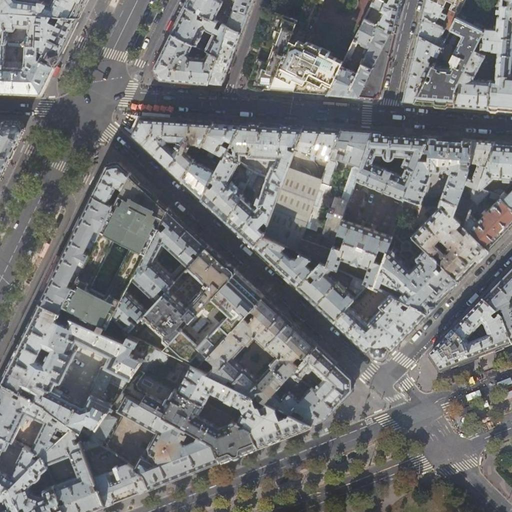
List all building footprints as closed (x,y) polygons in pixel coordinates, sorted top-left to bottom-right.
[(0,0),(0,11),(79,17),(87,0),(0,0)] [(187,0),(185,5),(215,20),(223,2),(223,0),(221,0),(187,0)] [(237,0),(230,21),(228,26),(241,32),(248,15),(253,0),(237,0)] [(306,0),(298,20),(271,87),(287,89),(316,91),(328,92),(341,66),(343,62),(330,55),(332,51),(329,51),(307,41),(323,0),(306,0)] [(389,0),(388,3),(381,0),(373,0),(371,6),(383,12),(377,25),(394,33),(396,22),(400,8),(401,0),(389,0)] [(456,18),(459,12),(434,0),(427,0),(425,9),(424,15),(446,28),(450,30),(456,18)] [(434,0),(459,12),(464,0),(434,0)] [(492,52),(498,52),(496,81),(491,81),(488,108),(511,110),(511,0),(499,0),(497,4),(500,4),(500,8),(497,8),(497,12),(499,12),(499,15),(497,15),(497,25),(494,25),(493,29),(485,28),(484,32),(482,36),(483,36),(483,38),(486,39),(486,42),(480,42),(480,49),(492,50),(492,52)] [(215,20),(185,5),(179,18),(176,23),(174,28),(172,32),(194,43),(203,48),(204,45),(198,42),(204,29),(205,28),(207,28),(208,29),(208,30),(213,33),(205,49),(208,51),(218,56),(228,26),(221,22),(215,20)] [(67,43),(79,17),(0,11),(0,42),(5,42),(6,42),(7,29),(12,29),(13,29),(14,28),(14,26),(28,27),(28,32),(27,33),(26,34),(25,41),(24,41),(24,43),(26,43),(38,44),(37,59),(44,60),(56,65),(67,43)] [(255,86),(271,87),(298,20),(276,12),(269,32),(251,80),(255,86)] [(446,28),(424,15),(420,29),(419,35),(442,47),(446,39),(441,36),(446,28)] [(223,18),(221,22),(228,26),(230,21),(223,18)] [(484,32),(456,18),(450,30),(460,35),(461,37),(450,61),(450,63),(449,67),(441,66),(434,63),(432,65),(429,72),(428,73),(431,75),(431,78),(428,80),(426,79),(415,102),(437,104),(455,105),(457,87),(475,50),(482,36),(484,32)] [(385,71),(394,33),(377,25),(364,19),(345,58),(349,60),(357,43),(369,49),(356,73),(341,66),(328,92),(327,93),(344,95),(367,97),(373,98),(379,94),(385,71)] [(174,28),(176,23),(171,21),(166,30),(172,32),(174,28)] [(231,61),(241,32),(228,26),(218,56),(209,83),(216,83),(223,84),(231,61)] [(194,43),(172,32),(168,40),(163,49),(154,68),(161,79),(185,81),(209,83),(218,56),(208,51),(205,57),(190,56),(189,53),(194,43)] [(439,52),(442,47),(419,35),(418,38),(416,46),(410,72),(403,100),(415,102),(426,79),(422,77),(426,71),(429,72),(432,65),(429,63),(430,61),(428,60),(432,54),(437,56),(439,52)] [(4,67),(5,42),(0,42),(0,91),(18,93),(42,94),(45,87),(56,65),(44,60),(37,59),(38,44),(26,43),(25,63),(23,68),(4,67)] [(486,55),(475,50),(457,87),(455,105),(472,107),(488,108),(491,81),(474,80),(486,55)] [(137,127),(142,117),(136,116),(129,131),(133,134),(137,127)] [(214,122),(175,119),(142,117),(137,127),(133,134),(157,156),(183,180),(194,160),(195,159),(187,151),(188,151),(190,149),(191,148),(191,145),(191,143),(202,144),(214,122)] [(12,121),(4,121),(0,129),(0,175),(1,176),(9,161),(20,138),(25,128),(21,122),(12,121)] [(224,123),(214,122),(202,144),(211,149),(209,152),(215,155),(216,152),(225,157),(227,154),(229,149),(231,145),(229,143),(227,146),(224,144),(226,139),(233,142),(242,124),(224,123)] [(270,126),(242,124),(233,142),(231,145),(235,145),(235,152),(229,149),(227,154),(239,162),(240,160),(242,158),(243,153),(248,154),(248,155),(250,155),(250,156),(258,157),(271,158),(279,158),(276,164),(275,164),(272,166),(267,178),(283,184),(289,167),(295,149),(303,128),(270,126)] [(312,129),(303,128),(295,149),(312,155),(312,156),(313,158),(318,159),(319,157),(329,161),(330,159),(331,156),(341,131),(332,130),(312,129)] [(352,131),(341,131),(331,156),(361,166),(372,133),(352,131)] [(356,180),(383,190),(383,191),(383,192),(384,191),(404,199),(406,195),(429,137),(415,136),(385,134),(372,133),(361,166),(360,169),(356,180)] [(451,138),(429,137),(406,195),(421,201),(435,170),(440,171),(442,170),(443,169),(443,168),(449,168),(450,171),(451,173),(453,173),(442,198),(457,204),(461,195),(466,183),(467,176),(470,164),(471,162),(472,140),(451,138)] [(484,141),(472,140),(471,162),(470,164),(473,165),(474,162),(477,162),(479,164),(473,178),(467,176),(466,183),(471,185),(479,188),(496,141),(484,141)] [(511,142),(496,141),(479,188),(482,189),(491,179),(493,181),(495,180),(496,178),(497,177),(508,177),(508,179),(511,183),(511,182),(511,142)] [(239,162),(227,154),(225,157),(224,159),(223,158),(219,165),(211,180),(213,182),(214,184),(212,188),(209,185),(202,197),(213,208),(228,222),(242,193),(246,186),(247,185),(241,182),(238,187),(233,183),(233,182),(231,181),(231,183),(230,184),(228,181),(230,180),(239,162)] [(336,162),(330,159),(329,161),(323,179),(306,227),(317,231),(332,187),(330,186),(338,164),(336,162)] [(207,167),(194,160),(183,180),(191,187),(202,197),(209,185),(211,180),(219,165),(216,164),(215,167),(209,164),(207,167)] [(126,169),(119,162),(107,164),(101,177),(92,195),(109,203),(111,197),(117,199),(130,172),(126,169)] [(323,179),(289,167),(283,184),(269,223),(266,231),(265,235),(298,250),(302,238),(306,227),(323,179)] [(356,180),(360,169),(355,168),(352,169),(342,199),(335,197),(322,235),(328,237),(332,227),(334,228),(329,243),(331,244),(330,248),(332,249),(334,245),(338,233),(343,219),(344,214),(353,188),(356,180)] [(92,248),(92,268),(84,264),(80,272),(73,286),(64,305),(107,327),(113,317),(126,291),(129,286),(120,281),(137,270),(138,268),(140,264),(154,236),(159,227),(164,218),(169,208),(158,198),(141,182),(130,172),(117,199),(111,210),(105,223),(112,227),(98,237),(92,248)] [(259,174),(253,172),(250,178),(247,185),(246,186),(251,188),(259,174)] [(269,223),(283,184),(267,178),(258,202),(258,204),(259,206),(257,209),(243,196),(244,194),(242,193),(228,222),(239,232),(254,246),(265,235),(266,231),(261,225),(266,220),(269,223)] [(482,189),(479,188),(471,185),(472,199),(474,201),(461,195),(457,204),(454,215),(461,222),(464,225),(489,249),(498,239),(511,224),(511,206),(500,196),(491,193),(490,197),(495,201),(497,200),(487,211),(485,209),(484,210),(486,213),(478,221),(473,216),(481,207),(478,204),(490,192),(482,189)] [(364,192),(353,188),(344,214),(349,216),(350,215),(355,217),(364,192)] [(511,189),(508,194),(504,191),(501,193),(500,196),(511,206),(511,189)] [(109,203),(92,195),(86,209),(55,271),(40,303),(56,310),(59,303),(64,305),(73,286),(69,284),(76,270),(80,272),(84,264),(90,252),(85,250),(96,229),(101,231),(105,223),(111,210),(106,208),(109,203)] [(437,251),(443,258),(442,259),(443,264),(444,265),(459,280),(474,264),(489,249),(464,225),(462,231),(457,226),(461,222),(454,215),(457,204),(442,198),(441,198),(438,204),(440,205),(412,234),(426,248),(433,255),(437,251)] [(169,208),(164,218),(168,222),(163,228),(159,227),(154,236),(163,244),(188,267),(189,266),(197,258),(192,254),(195,251),(199,255),(209,245),(190,227),(169,208)] [(392,237),(343,219),(338,233),(346,236),(342,248),(334,245),(332,249),(327,264),(334,267),(339,270),(342,258),(369,268),(364,281),(369,284),(374,286),(383,263),(375,260),(380,248),(387,251),(388,248),(392,237)] [(311,263),(315,259),(298,250),(265,235),(254,246),(278,268),(298,286),(314,270),(308,265),(311,263)] [(153,262),(163,244),(154,236),(140,264),(145,267),(143,271),(138,268),(137,270),(132,279),(156,301),(168,289),(175,281),(153,262)] [(330,248),(302,238),(298,250),(315,259),(322,262),(327,264),(332,249),(330,248)] [(209,245),(199,255),(197,258),(189,266),(206,283),(205,283),(206,285),(189,304),(191,306),(189,308),(168,289),(156,301),(148,310),(142,317),(146,320),(147,320),(164,335),(163,340),(169,344),(178,333),(212,297),(236,270),(231,266),(216,251),(209,245)] [(393,248),(388,248),(387,251),(383,263),(374,286),(378,288),(381,281),(398,289),(400,288),(403,292),(397,297),(422,309),(427,313),(444,296),(459,280),(444,265),(438,271),(435,268),(439,264),(438,259),(433,255),(426,248),(418,256),(418,260),(419,262),(411,270),(396,255),(396,251),(393,248)] [(334,267),(327,264),(322,262),(314,270),(298,286),(316,303),(335,320),(349,305),(355,298),(328,273),(334,267)] [(178,333),(169,344),(162,351),(169,354),(191,365),(198,368),(205,360),(208,357),(245,317),(251,310),(264,296),(250,283),(236,270),(212,297),(230,314),(225,320),(224,320),(223,320),(222,321),(196,349),(178,333)] [(511,271),(499,284),(483,301),(497,314),(502,312),(505,319),(503,320),(511,345),(511,344),(511,271)] [(358,295),(369,284),(364,281),(354,277),(349,287),(358,295)] [(148,310),(126,291),(113,317),(123,326),(126,334),(127,334),(136,324),(128,318),(132,314),(140,320),(142,317),(148,310)] [(411,329),(427,313),(422,309),(397,297),(390,294),(380,305),(383,307),(368,322),(349,305),(335,320),(342,327),(361,344),(367,350),(371,346),(371,349),(371,350),(372,351),(373,353),(375,355),(377,355),(380,355),(381,355),(384,354),(385,353),(387,350),(388,346),(391,350),(411,329)] [(266,347),(291,320),(278,308),(264,296),(251,310),(256,314),(255,315),(256,316),(250,322),(245,317),(208,357),(214,363),(215,366),(208,373),(231,384),(244,371),(232,360),(254,336),(255,337),(256,336),(259,339),(258,340),(266,347)] [(503,320),(497,314),(483,301),(473,312),(463,321),(473,331),(480,341),(486,355),(498,350),(511,345),(503,320)] [(68,325),(56,319),(60,312),(56,310),(40,303),(33,316),(12,360),(1,381),(17,389),(21,391),(24,385),(36,391),(32,398),(46,405),(45,406),(55,412),(60,415),(74,425),(75,426),(87,434),(91,437),(111,407),(113,405),(107,402),(107,400),(107,399),(106,397),(105,396),(103,394),(110,383),(123,390),(137,369),(152,346),(129,335),(125,341),(72,318),(68,325)] [(68,325),(72,318),(60,312),(56,319),(68,325)] [(306,357),(317,345),(302,331),(291,320),(266,347),(267,348),(267,347),(275,354),(276,354),(279,356),(279,357),(280,358),(258,381),(245,369),(244,371),(234,381),(237,384),(235,386),(255,396),(260,392),(265,396),(262,399),(266,401),(274,392),(285,380),(292,373),(302,361),(297,357),(300,354),(301,355),(302,354),(306,357)] [(468,362),(486,355),(480,341),(473,331),(463,321),(449,336),(430,356),(441,373),(468,362)] [(317,345),(306,357),(302,361),(292,373),(299,380),(307,371),(308,372),(310,372),(313,368),(324,378),(314,389),(315,389),(335,408),(342,400),(352,390),(352,377),(338,364),(317,345)] [(162,351),(152,346),(137,369),(144,373),(152,361),(156,360),(164,364),(169,354),(162,351)] [(205,360),(198,368),(203,371),(209,364),(205,360)] [(203,371),(198,368),(191,365),(178,390),(205,404),(211,391),(241,405),(244,410),(238,421),(252,428),(258,445),(284,435),(312,424),(291,413),(280,417),(276,406),(269,403),(258,407),(255,401),(259,398),(255,396),(235,386),(231,384),(208,373),(203,371)] [(137,383),(144,373),(137,369),(123,390),(122,392),(127,395),(188,428),(199,434),(215,443),(221,460),(239,452),(258,445),(252,428),(238,421),(235,422),(235,421),(234,420),(231,421),(231,422),(231,423),(220,428),(198,417),(205,404),(178,390),(175,388),(171,396),(169,396),(168,396),(167,397),(165,403),(151,395),(150,397),(147,395),(148,394),(138,388),(137,383)] [(299,380),(292,373),(285,380),(291,386),(293,384),(297,387),(302,382),(299,380)] [(17,389),(1,381),(0,383),(0,433),(13,440),(27,412),(46,421),(32,449),(43,454),(60,439),(55,436),(59,427),(68,431),(74,425),(60,415),(57,420),(52,417),(55,412),(45,406),(46,405),(32,398),(22,392),(20,396),(15,393),(17,389)] [(122,392),(123,390),(110,383),(103,394),(105,396),(106,397),(107,399),(107,400),(107,402),(113,405),(122,392)] [(36,391),(24,385),(21,391),(22,392),(32,398),(36,391)] [(314,389),(312,388),(311,387),(299,400),(289,391),(281,399),(274,392),(266,401),(269,403),(276,406),(291,413),(312,424),(324,419),(329,414),(335,408),(315,389),(314,389)] [(185,432),(188,428),(127,395),(119,411),(157,432),(144,456),(142,455),(136,467),(145,474),(150,487),(188,472),(221,460),(215,443),(199,434),(196,439),(195,440),(194,437),(186,440),(187,443),(185,443),(182,438),(184,435),(186,437),(188,433),(185,432)] [(111,407),(91,437),(94,439),(107,447),(111,440),(110,440),(121,418),(114,414),(115,411),(115,408),(111,407)] [(79,435),(75,426),(74,425),(68,431),(60,439),(43,454),(47,464),(72,455),(79,475),(55,485),(55,486),(65,511),(87,511),(88,511),(106,505),(95,476),(87,457),(82,443),(81,441),(76,443),(74,437),(79,435)] [(79,437),(87,434),(75,426),(79,435),(79,437)] [(13,440),(0,433),(0,479),(10,485),(12,486),(43,454),(32,449),(25,446),(10,475),(6,473),(6,471),(1,468),(0,468),(0,454),(4,447),(7,448),(9,444),(11,445),(20,450),(23,444),(13,440)] [(94,439),(82,443),(87,457),(108,448),(107,447),(94,439)] [(47,464),(43,454),(12,486),(21,508),(26,506),(28,511),(65,511),(55,486),(46,489),(45,492),(46,497),(43,498),(41,496),(33,492),(31,486),(36,481),(38,480),(41,479),(42,476),(43,474),(49,468),(47,464)] [(115,469),(95,476),(106,505),(128,496),(150,487),(145,474),(136,467),(130,463),(119,467),(118,465),(114,466),(115,469)] [(0,494),(10,485),(0,479),(0,494)] [(22,511),(21,508),(12,486),(10,485),(0,494),(0,496),(2,499),(5,499),(7,498),(11,509),(0,511),(22,511)]
